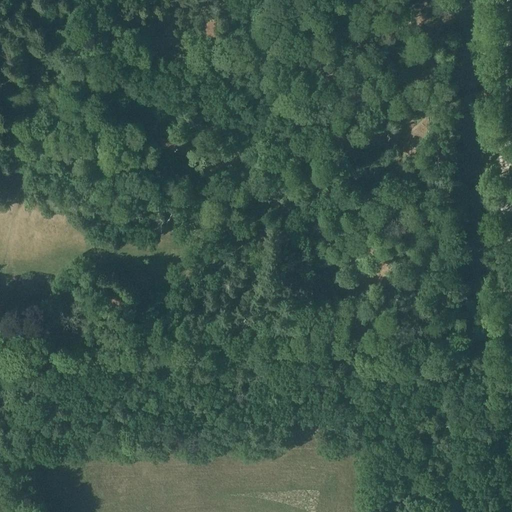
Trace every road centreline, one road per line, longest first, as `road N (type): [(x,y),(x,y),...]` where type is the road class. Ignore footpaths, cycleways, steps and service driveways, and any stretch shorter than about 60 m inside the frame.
road 1 (track): [(509,350),(500,0)]
road 2 (track): [(511,504),(361,507)]
